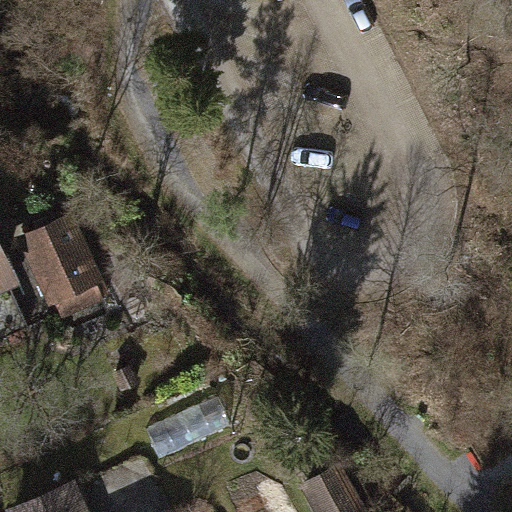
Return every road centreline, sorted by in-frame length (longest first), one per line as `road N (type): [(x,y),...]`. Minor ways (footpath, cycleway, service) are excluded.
road 1 (track): [(313,330),(165,179),(134,119),(122,53),(128,0)]
road 2 (track): [(481,511),(313,330)]
